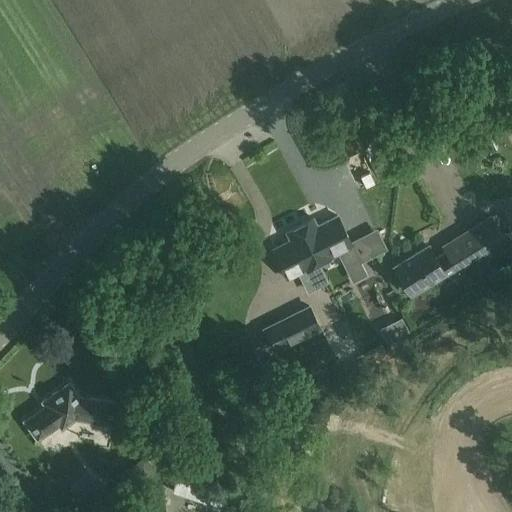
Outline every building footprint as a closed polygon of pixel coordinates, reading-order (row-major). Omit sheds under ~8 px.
[(313,218),(298,225),(318,262),(332,255),(343,249),(353,244),(338,214),(317,224),(313,218)] [(445,251),(434,257),(428,246),(395,266),(411,293),(503,237),(490,214),(441,244),(445,251)] [(318,262),(298,225),(286,231),(291,239),(273,248),(288,278),(318,262)] [(351,279),(372,297),(385,282),(364,264),(351,279)] [(323,329),(311,306),(265,330),(277,353),(323,329)] [(401,317),(397,319),(380,328),(387,342),(409,332),(404,322),(401,317)] [(59,424),(61,428),(75,418),(113,425),(117,402),(79,395),(69,382),(45,399),(48,403),(24,420),(37,439),(59,424)] [(142,458),(131,468),(141,480),(153,469),(142,458)] [(173,491),(221,507),(226,491),(178,475),(173,491)] [(94,486),(79,497),(86,507),(101,496),(94,486)]
